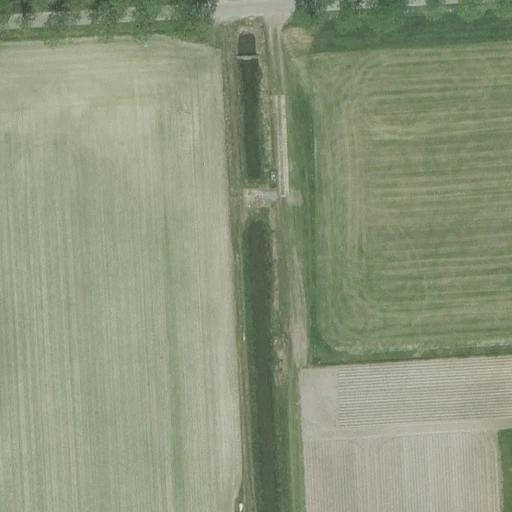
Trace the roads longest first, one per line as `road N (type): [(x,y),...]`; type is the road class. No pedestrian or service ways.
road 1 (track): [(225,12),(253,511)]
road 2 (tertiary): [(0,25),(433,0)]
